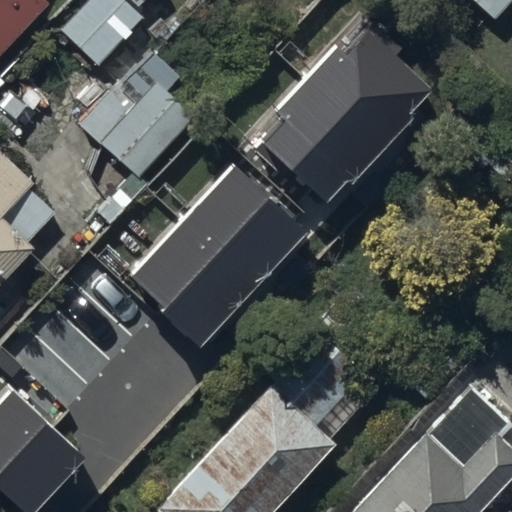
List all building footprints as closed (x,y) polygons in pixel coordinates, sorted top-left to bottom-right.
[(0,0),(0,37),(35,0),(0,0)] [(75,0),(57,18),(95,57),(143,6),(137,0),(75,0)] [(503,0),(476,0),(492,13),(503,0)] [(362,24),(256,138),(329,206),(435,91),(362,24)] [(133,53),(74,114),(126,160),(184,100),(164,81),(177,68),(151,42),(137,57),(133,53)] [(0,145),(0,270),(29,239),(25,233),(51,207),(26,182),(30,174),(0,145)] [(235,163),(128,277),(202,345),(308,231),(235,163)] [(257,511),(326,435),(309,420),(361,362),(312,318),(148,501),(152,504),(145,511),(257,511)] [(13,391),(0,404),(0,485),(28,511),(31,511),(83,457),(13,391)] [(467,511),(511,464),(511,443),(491,424),(458,459),(420,424),(338,511),(467,511)]
